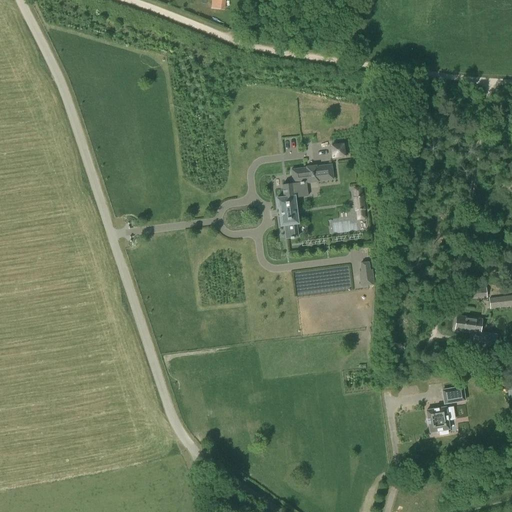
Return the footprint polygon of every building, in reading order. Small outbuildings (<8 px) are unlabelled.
[(210,0),(209,8),(224,11),(225,0),(210,0)] [(333,178),(331,164),(290,169),(292,183),(281,184),(283,197),(276,198),(277,207),(279,207),(281,225),(285,225),(286,237),(297,236),(295,223),(297,223),(294,197),(299,196),(298,183),(333,178)] [(361,187),(353,188),(352,188),(354,197),(352,197),(354,212),(355,211),(357,220),(366,219),(364,210),(365,210),(364,195),(362,196),(361,187)] [(233,230),(234,249),(248,248),(247,229),(233,230)] [(361,271),(358,271),(360,286),(374,285),(372,270),(370,270),(369,262),(360,263),(361,271)] [(466,300),(486,298),(485,288),(465,289),(466,300)] [(490,309),(511,306),(511,296),(489,299),(490,309)] [(496,346),(497,334),(480,332),(482,319),(457,315),(455,330),(474,333),(473,343),(496,346)] [(464,383),(442,387),(445,401),(467,398),(464,383)] [(425,410),(429,434),(439,432),(439,436),(448,434),(448,431),(449,430),(448,421),(455,420),(453,406),(446,408),(446,407),(425,410)]
